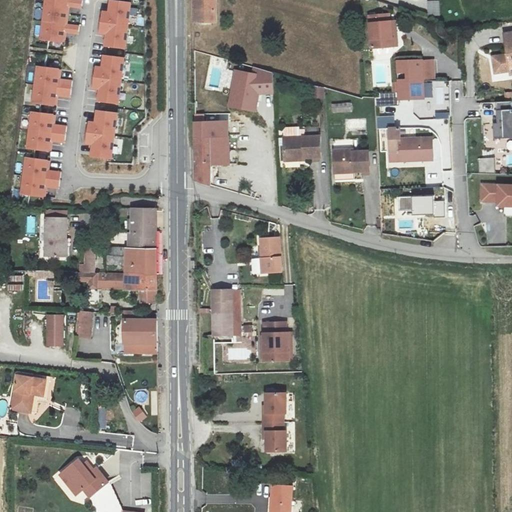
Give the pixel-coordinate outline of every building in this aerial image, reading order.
[(46,0),(42,40),(63,42),(64,33),(67,33),(79,35),(80,26),(68,25),(65,25),(67,7),(70,7),(82,9),(83,0),(79,0),(46,0)] [(194,0),(195,21),(215,21),(214,0),(194,0)] [(126,49),(132,3),(112,1),(111,9),(110,13),(107,13),(102,12),(99,33),(104,33),(108,34),(107,38),(106,46),(126,49)] [(438,1),(428,2),(429,15),(439,14),(438,1)] [(395,21),(390,21),(389,14),(367,16),(370,49),(397,46),(395,21)] [(505,58),(491,61),(494,75),(511,72),(511,76),(511,75),(511,35),(501,38),(505,58)] [(119,104),(125,59),(105,56),(104,64),(104,68),(100,68),(95,67),(92,88),(97,89),(101,89),(100,93),(100,101),(119,104)] [(398,91),(399,100),(424,99),(423,78),(435,78),(434,59),(397,61),(398,82),(398,91)] [(59,70),(38,67),(34,103),(55,105),(56,96),(59,97),(71,98),(73,81),(61,79),(58,79),(59,70)] [(234,70),(229,107),(254,111),(258,94),(271,94),(272,73),(253,68),(252,73),(234,70)] [(452,119),(451,82),(431,82),(433,120),(452,119)] [(323,98),(326,87),(317,85),(315,97),(323,98)] [(329,103),(329,112),(352,112),(352,102),(329,103)] [(511,102),(497,103),(497,124),(494,124),(494,139),(511,138),(511,102)] [(113,159),(118,114),(98,111),(97,119),(97,124),(93,123),(88,123),(86,143),(90,144),(94,144),(94,149),(93,156),(113,159)] [(52,125),(54,115),(33,113),(28,149),(49,151),(50,142),(53,142),(65,143),(67,126),(55,125),(52,125)] [(388,129),(394,129),(393,117),(377,117),(377,129),(388,129)] [(229,162),(229,156),(228,133),(228,120),(196,121),(195,181),(212,185),(212,179),(217,179),(216,163),(229,162)] [(304,160),(304,157),(319,156),(319,138),(315,138),(315,127),(303,128),(303,138),(283,138),(284,160),(304,160)] [(388,129),(389,162),(433,160),(432,137),(400,138),(399,128),(394,129),(388,129)] [(228,133),(229,156),(241,155),(240,132),(228,133)] [(353,178),(353,175),(369,174),(367,149),(354,150),(354,146),(332,148),(334,179),(353,178)] [(479,158),(480,173),(496,172),(495,157),(479,158)] [(46,170),(48,161),(27,159),(22,194),(43,197),(44,188),(47,188),(59,189),(61,172),(49,171),(46,170)] [(511,184),(482,185),(482,200),(505,200),(505,214),(511,214),(511,184)] [(444,201),(433,202),(433,196),(399,197),(399,210),(412,209),(412,215),(433,214),(433,217),(444,217),(444,201)] [(127,233),(124,272),(158,273),(158,209),(158,207),(133,206),(131,233),(127,233)] [(46,211),(45,256),(64,257),(67,257),(67,239),(66,239),(67,212),(46,211)] [(279,236),(259,237),(261,257),(258,257),(259,272),(282,271),(279,236)] [(84,290),(139,291),(159,291),(158,273),(124,272),(102,272),(92,272),(91,282),(84,281),(84,290)] [(239,290),(211,291),(213,336),(252,334),(252,326),(240,327),(239,290)] [(139,301),(159,301),(159,291),(139,291),(139,301)] [(122,309),(123,340),(157,341),(157,320),(133,319),(132,309),(122,309)] [(91,337),(92,312),(82,312),(81,337),(91,337)] [(63,316),(48,316),(48,345),(63,345),(63,316)] [(285,322),(263,322),(264,360),(291,359),(290,332),(286,332),(285,322)] [(158,351),(157,341),(123,340),(122,350),(158,351)] [(32,392),(41,393),(44,393),(46,379),(18,375),(13,408),(29,409),(32,392)] [(38,411),(41,393),(32,392),(29,409),(38,411)] [(286,393),(266,393),(266,405),(266,412),(263,412),(263,422),(283,422),(283,413),(286,413),(286,393)] [(134,413),(140,423),(146,419),(140,409),(134,413)] [(283,422),(263,422),(263,431),(266,431),(266,438),(266,451),(286,450),(286,431),(283,431),(283,422)] [(89,460),(85,464),(82,459),(62,474),(77,495),(85,489),(91,498),(89,500),(97,511),(148,511),(126,510),(110,485),(107,486),(89,460)] [(270,483),(269,511),(274,511),(291,511),(293,484),(270,483)]
